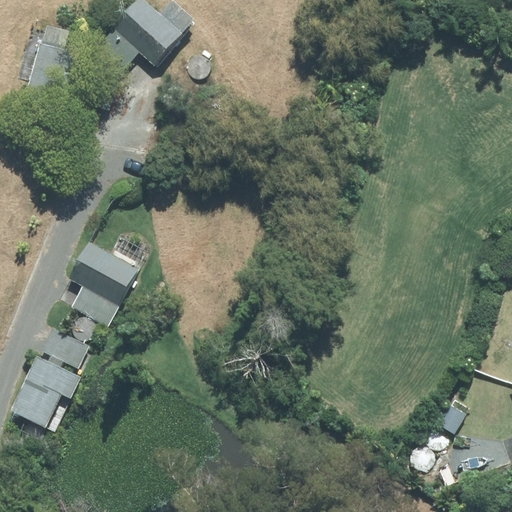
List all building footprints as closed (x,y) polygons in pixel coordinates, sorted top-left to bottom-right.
[(100,61),(86,106),(107,113),(118,77),(136,56),(152,70),(192,23),(167,3),(157,15),(138,0),(137,0),(92,55),(100,61)] [(38,45),(21,105),(57,115),(73,56),(61,53),(66,33),(46,27),(41,46),(38,45)] [(214,50),(202,50),(202,58),(193,58),(192,88),(213,89),(214,50)] [(67,280),(81,287),(69,308),(93,321),(105,300),(116,307),(136,272),(86,244),(67,280)] [(34,360),(10,412),(46,429),(59,399),(68,403),(79,380),(58,371),(61,363),(76,370),(86,347),(50,331),(39,354),(49,359),(46,365),(34,360)] [(164,335),(141,339),(146,365),(168,361),(164,335)] [(448,408),(436,426),(452,436),(464,418),(448,408)]
